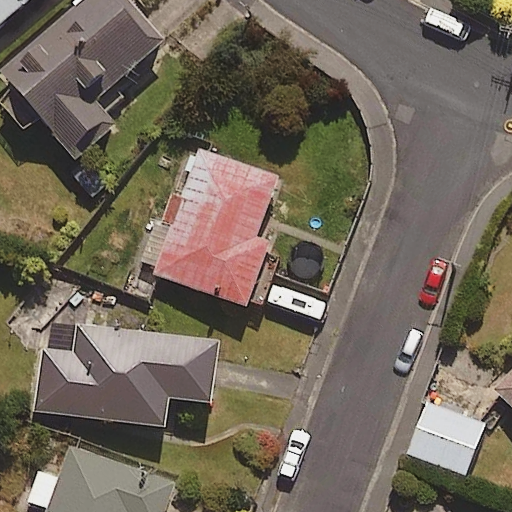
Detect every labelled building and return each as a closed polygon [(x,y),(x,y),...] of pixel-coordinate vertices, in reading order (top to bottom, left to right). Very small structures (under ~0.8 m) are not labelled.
[(0,0),(0,26),(31,0),(0,0)] [(163,44),(124,0),(84,0),(1,74),(21,97),(4,112),(25,136),(42,121),(79,163),(118,128),(96,104),(163,44)] [(202,153),(176,223),(160,217),(144,261),(160,267),(157,276),(247,309),(249,304),(266,310),(281,269),(264,263),(271,244),(257,239),(278,181),(202,153)] [(212,406),(220,346),(47,323),(35,412),(166,429),(170,400),(212,406)] [(511,368),(492,390),(511,408),(511,368)] [(485,427),(428,405),(408,455),(466,477),(485,427)] [(69,449),(59,478),(36,470),(25,501),(49,510),(48,511),(167,511),(176,486),(69,449)]
